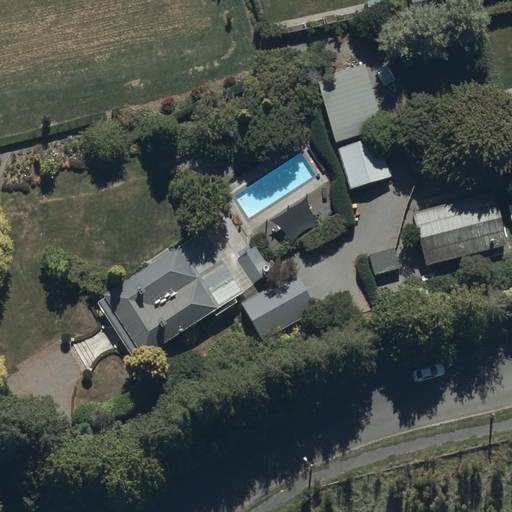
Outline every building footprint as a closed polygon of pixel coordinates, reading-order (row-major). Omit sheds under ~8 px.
[(458,0),(487,0),(488,1),(491,0),(409,0),(412,10),(458,0)] [(366,71),(316,85),(348,195),(391,183),(378,137),(384,136),(366,71)] [(493,199),(411,219),(424,273),(507,252),(493,199)] [(307,205),(273,226),(291,254),(324,233),(307,205)] [(154,272),(97,306),(136,370),(237,310),(235,306),(243,301),(206,240),(170,262),(168,258),(151,268),(154,272)] [(255,249),(236,261),(254,288),(272,275),(255,249)] [(316,317),(293,278),(240,309),(263,348),(316,317)]
